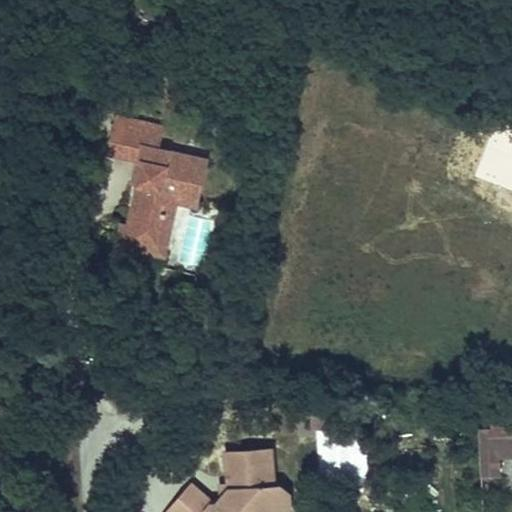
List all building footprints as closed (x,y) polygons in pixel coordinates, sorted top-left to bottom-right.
[(116,247),(157,255),(170,195),(182,197),(190,157),(158,150),(162,129),(113,119),(106,156),(136,163),(135,168),(135,170),(136,173),(137,174),(129,214),(126,226),(125,227),(121,229),(120,231),(116,247)] [(170,195),(157,255),(164,257),(166,247),(172,219),(176,204),(195,207),(204,160),(190,157),(182,197),(170,195)] [(204,273),(195,271),(193,281),(202,283),(204,273)] [(331,409),(308,411),(310,434),(333,432),(331,409)] [(477,431),(479,469),(490,469),(489,446),(511,444),(511,424),(492,426),(492,431),(477,431)] [(335,447),(337,485),(366,483),(363,445),(335,447)] [(268,453),(223,455),(225,491),(220,498),(221,508),(211,508),(209,506),(203,511),(190,511),(177,501),(167,511),(270,511),(270,490),(268,453)] [(203,511),(209,506),(188,488),(177,501),(190,511),(203,511)] [(276,489),(270,490),(270,511),(285,511),(285,497),(276,489)]
